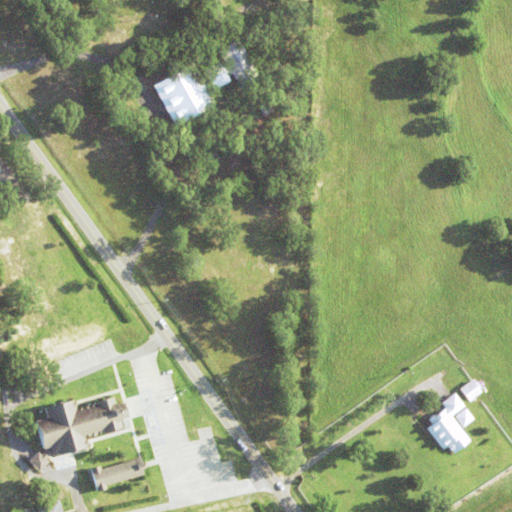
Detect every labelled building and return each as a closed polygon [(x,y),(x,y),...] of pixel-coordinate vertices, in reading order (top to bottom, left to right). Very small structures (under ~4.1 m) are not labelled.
[(216,48),(236,37),(259,77),(240,88),(216,48)] [(210,99),(172,121),(151,84),(185,65),(188,70),(218,53),(230,73),(226,75),(229,81),(207,93),(210,99)] [(258,109),(268,103),(272,111),(263,117),(258,109)] [(480,377),(483,382),(479,385),(482,389),(468,400),(458,387),(471,377),(474,381),(480,377)] [(447,445),(442,449),(424,425),(429,421),(427,418),(443,406),(440,401),(454,391),(464,404),(451,414),(469,439),(452,452),(447,445)] [(406,416),(418,395),(425,399),(413,420),(406,416)] [(29,420),(41,416),(38,406),(67,398),(70,409),(87,404),(87,402),(107,396),(110,405),(118,403),(122,417),(114,419),(116,426),(95,432),(94,430),(77,435),(80,446),(46,456),(45,454),(44,447),(43,446),(37,448),(29,420)] [(403,427),(401,429),(395,422),(397,420),(392,414),(397,410),(408,424),(404,428),(403,427)] [(44,447),(36,454),(32,451),(28,455),(23,460),(34,471),(39,465),(43,462),(40,459),(45,454),(44,447)] [(142,462),(145,468),(140,470),(141,474),(104,486),(105,489),(95,492),(88,469),(97,466),(98,469),(136,458),(138,463),(142,462)] [(36,511),(35,506),(58,500),(61,511),(36,511)]
